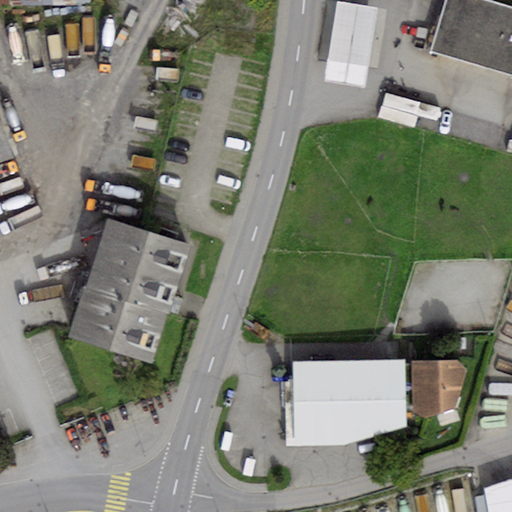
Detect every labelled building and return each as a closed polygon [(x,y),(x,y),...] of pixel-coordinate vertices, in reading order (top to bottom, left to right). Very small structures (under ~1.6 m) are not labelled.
[(89,0),(0,0),(0,10),(90,8),(89,0)] [(257,0),(216,0),(214,33),(255,37),(257,0)] [(511,11),(474,0),(443,0),(426,57),(511,83),(511,11)] [(373,10),(337,5),(328,65),(364,70),(373,10)] [(487,151),(493,126),(387,98),(380,122),(487,151)] [(183,248),(100,222),(63,345),(145,370),(183,248)] [(453,365),(401,367),(400,424),(429,425),(455,415),(456,393),(462,386),(463,373),(453,365)] [(401,367),(290,368),(290,450),(342,451),(401,434),(400,424),(401,367)] [(511,511),(511,478),(471,486),(476,511),(511,511)]
